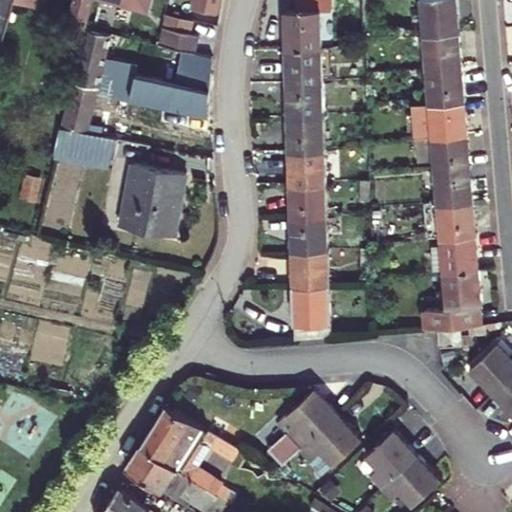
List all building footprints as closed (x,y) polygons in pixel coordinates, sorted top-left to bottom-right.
[(0,0),(0,47),(6,29),(14,0),(0,0)] [(90,11),(93,0),(73,0),(72,7),(90,11)] [(327,0),(293,0),(294,8),(286,8),(287,28),(287,48),(323,47),(322,7),(328,7),(327,0)] [(422,0),(425,33),(461,31),(459,11),(458,0),(422,0)] [(166,11),(164,25),(190,31),(193,17),(166,11)] [(164,25),(161,44),(183,49),(197,51),(200,33),(190,31),(164,25)] [(88,27),(66,126),(88,130),(99,86),(132,94),(137,71),(104,63),(112,32),(88,27)] [(428,67),(464,64),(462,47),(461,31),(425,33),(428,67)] [(288,81),(324,80),(323,47),(287,48),(288,65),(288,81)] [(183,49),(179,65),(177,80),(158,76),(137,71),(132,94),(211,112),(210,99),(210,86),(213,55),(197,51),(183,49)] [(431,101),(467,98),(465,81),(464,64),(428,67),(431,101)] [(325,113),(324,80),(288,81),(289,98),(289,114),(325,113)] [(418,135),(470,130),(468,114),(467,98),(431,101),(413,102),(416,135),(418,135)] [(326,148),(325,113),(289,114),(290,131),(290,149),(326,148)] [(59,138),(57,147),(115,158),(119,137),(88,130),(66,126),(63,125),(59,138)] [(436,167),(472,164),(471,147),(470,130),(418,135),(420,160),(435,159),(436,167)] [(291,181),(327,180),(326,148),(290,149),(291,165),(291,181)] [(188,172),(135,161),(123,224),(177,234),(183,203),(188,172)] [(439,201),(475,198),(474,181),(472,164),(436,167),(439,201)] [(371,179),(361,179),(362,199),(371,198),(371,194),(371,179)] [(328,214),(327,180),(291,181),(292,198),(293,214),(328,214)] [(449,233),(478,231),(477,214),(475,198),(439,201),(442,234),(449,233)] [(439,201),(423,202),(426,235),(442,234),(439,201)] [(3,220),(27,226),(31,209),(8,203),(3,220)] [(293,231),(294,248),(329,247),(328,214),(293,214),(293,231)] [(442,234),(444,268),(481,265),(480,248),(478,231),(449,233),(442,234)] [(372,246),(362,247),(363,267),(373,266),(372,246)] [(330,281),(329,247),(294,248),(294,265),(295,282),(330,281)] [(475,304),(484,304),(483,284),(481,265),(444,268),(448,306),(425,309),(427,328),(440,326),(449,325),(462,324),(477,323),(475,304)] [(332,334),(330,281),(295,282),(296,309),(296,337),(332,334)] [(484,304),(475,304),(477,323),(486,322),(484,304)] [(462,324),(440,326),(441,344),(463,342),(462,324)] [(482,380),(494,393),(511,375),(511,354),(499,340),(471,367),(482,380)] [(511,412),(511,375),(494,393),(506,405),(511,412)] [(303,445),(338,412),(327,399),(316,387),(280,421),(303,445)] [(156,423),(143,442),(218,491),(223,483),(224,482),(190,461),(203,440),(235,458),(241,448),(211,430),(168,403),(156,423)] [(350,424),(338,412),(303,445),(313,456),(311,457),(324,472),(362,436),(350,424)] [(383,486),(419,453),(407,440),(395,428),(367,453),(380,467),(372,475),(383,486)] [(134,456),(127,465),(163,488),(166,483),(207,509),(218,491),(143,442),(140,446),(134,456)] [(430,465),(419,453),(383,486),(392,496),(400,489),(414,504),(442,477),(430,465)] [(218,491),(233,501),(238,493),(223,483),(218,491)] [(147,511),(151,506),(143,500),(120,484),(108,502),(101,511),(147,511)]
